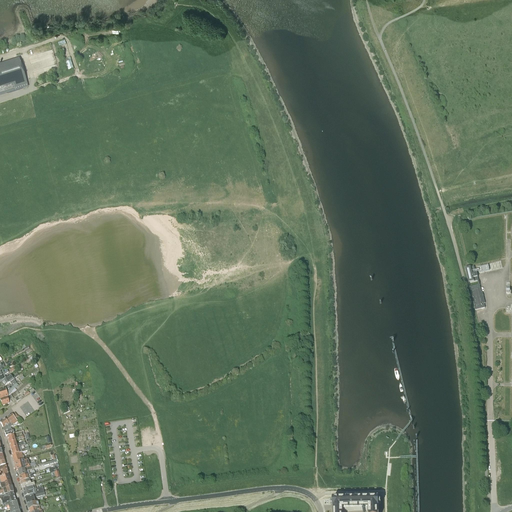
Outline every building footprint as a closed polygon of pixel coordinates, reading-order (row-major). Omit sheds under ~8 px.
[(0,65),(0,95),(28,87),(26,80),(20,62),(19,59),(0,65)] [(477,274),(476,274),(474,267),(465,269),(468,284),(477,282),(477,278),(478,278),(477,274)] [(482,296),(479,285),(470,288),(475,311),(485,309),(482,297),(483,296),(482,296)] [(6,379),(3,383),(5,386),(9,383),(14,380),(18,376),(17,375),(14,377),(12,379),(9,375),(9,376),(9,377),(8,377),(6,379)] [(0,389),(0,394),(6,392),(8,392),(12,388),(17,384),(14,380),(9,383),(12,386),(5,388),(0,389)] [(6,392),(0,394),(0,399),(8,397),(12,393),(11,393),(15,389),(18,386),(17,384),(12,388),(8,392),(6,392)] [(8,401),(10,400),(11,401),(13,399),(11,395),(8,398),(0,400),(0,401),(2,406),(1,406),(9,404),(9,403),(8,401)] [(10,423),(12,426),(16,423),(17,424),(18,423),(17,422),(18,422),(15,418),(17,417),(14,413),(5,419),(9,424),(10,423)] [(12,426),(10,423),(9,424),(5,419),(0,423),(3,428),(4,433),(5,432),(6,437),(14,434),(12,430),(10,428),(12,426)] [(9,444),(15,442),(13,435),(7,437),(9,444)] [(20,446),(17,447),(11,449),(12,455),(19,453),(26,451),(25,449),(21,450),(20,446)] [(30,467),(28,459),(24,461),(23,461),(14,464),(17,471),(18,471),(30,467)] [(5,465),(0,466),(0,478),(8,476),(8,475),(6,469),(5,465)] [(30,467),(18,471),(19,476),(26,475),(25,472),(31,470),(30,467)] [(20,482),(28,480),(33,478),(33,476),(35,475),(35,473),(32,474),(19,478),(20,482)] [(10,481),(8,476),(0,478),(0,481),(1,484),(10,481)] [(31,487),(35,486),(34,484),(31,485),(30,483),(29,483),(28,480),(20,482),(21,485),(22,489),(31,487)] [(0,485),(1,488),(0,488),(0,490),(12,487),(11,487),(10,481),(1,484),(0,484),(0,485)] [(41,493),(43,492),(42,488),(36,490),(23,493),(24,497),(33,495),(35,494),(41,493)] [(15,496),(14,496),(3,499),(1,500),(3,507),(16,502),(15,496)] [(25,498),(27,505),(35,503),(33,496),(25,498)] [(378,511),(379,498),(333,499),(332,511),(343,511),(368,511),(378,511)] [(28,510),(28,511),(34,509),(39,507),(38,502),(35,503),(27,505),(28,510)]
